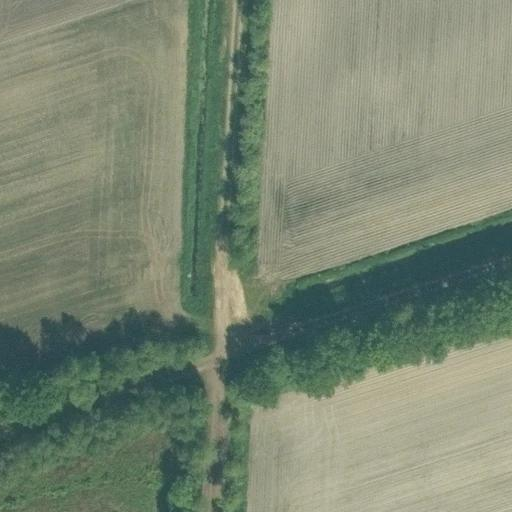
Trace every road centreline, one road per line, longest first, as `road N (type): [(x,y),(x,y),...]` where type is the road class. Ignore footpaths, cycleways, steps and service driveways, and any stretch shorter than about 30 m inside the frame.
road 1 (track): [(241,0),(223,353)]
road 2 (unclassified): [(511,257),(193,366)]
road 3 (track): [(0,429),(193,366)]
